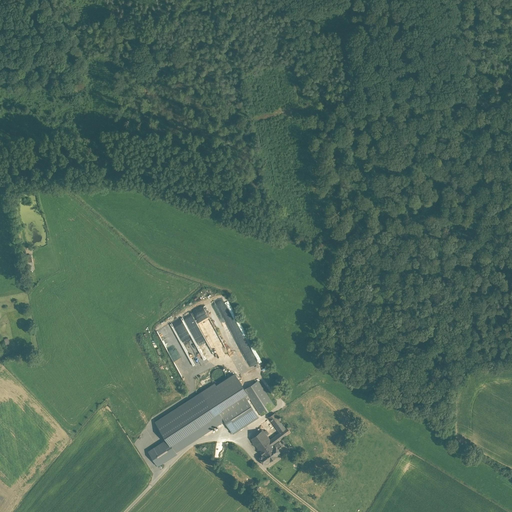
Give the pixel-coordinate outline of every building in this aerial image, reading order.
[(231,360),(233,360),(244,356),(241,349),(245,350),(249,349),(246,342),(244,342),(239,344),(238,341),(226,337),(234,334),(235,334),(236,330),(222,297),(211,302),(211,305),(206,307),(204,306),(206,312),(213,314),(210,315),(213,316),(210,318),(213,325),(212,329),(212,330),(212,332),(220,334),(231,360)] [(160,371),(166,367),(159,357),(153,360),(160,371)] [(225,378),(226,375),(225,373),(224,371),(221,369),(219,369),(216,369),(214,371),(212,373),(212,376),(212,378),(214,380),(216,382),(219,382),(221,382),(224,380),(225,378)] [(215,384),(201,393),(215,414),(219,411),(245,395),(248,400),(250,398),(245,389),(235,374),(217,386),(215,384)] [(258,381),(245,389),(258,409),(261,415),(275,406),(258,381)] [(156,422),(167,439),(175,452),(176,452),(180,449),(180,448),(224,420),(219,411),(215,414),(201,393),(156,422)] [(245,395),(219,411),(224,420),(233,433),(238,430),(235,424),(251,414),(254,420),(259,417),(255,411),(258,409),(250,398),(248,400),(245,395)] [(286,428),(275,413),(268,417),(280,432),(286,428)] [(280,432),(270,439),(272,442),(274,444),(291,432),(287,427),(286,428),(280,432)] [(263,430),(251,439),(260,452),(272,442),(270,439),(263,430)] [(175,452),(167,439),(149,451),(158,466),(177,454),(176,452),(175,452)] [(272,442),(260,452),(263,455),(259,458),(264,465),(270,461),(277,456),(277,455),(281,452),(275,445),(275,446),(274,444),(272,442)] [(225,443),(217,443),(215,458),(223,459),(224,447),(225,443)]
